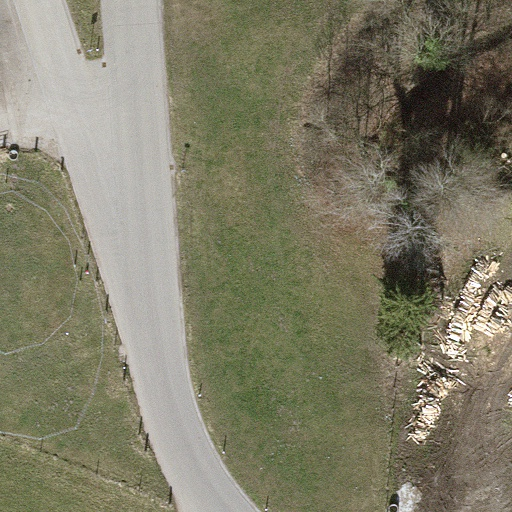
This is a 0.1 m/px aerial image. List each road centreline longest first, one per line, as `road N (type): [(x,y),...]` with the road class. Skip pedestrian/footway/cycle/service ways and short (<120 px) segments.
road 1 (tertiary): [(218,511),(156,351),(143,162)]
road 2 (residential): [(39,0),(77,112),(143,162)]
road 3 (tertiary): [(143,162),(132,0)]
